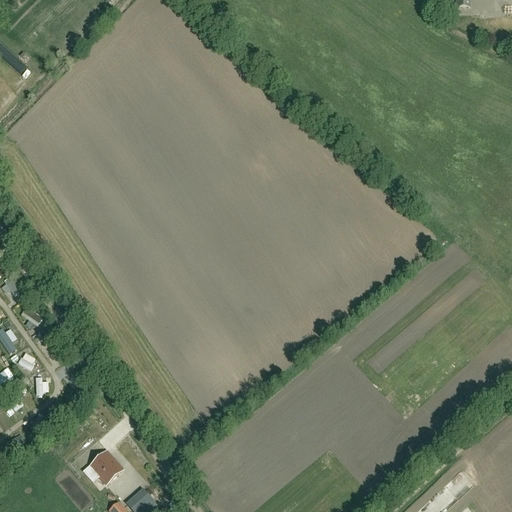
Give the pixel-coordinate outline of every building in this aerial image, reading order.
[(470,9),(469,0),(456,0),(457,9),(470,9)] [(10,280),(0,286),(9,300),(19,293),(10,280)] [(20,316),(28,322),(23,329),(32,335),(44,320),(26,307),(20,316)] [(22,355),(18,367),(32,371),(35,359),(22,355)] [(73,375),(69,381),(83,392),(87,387),(73,375)] [(48,394),(48,383),(42,383),(42,379),(35,379),(36,398),(42,397),(42,394),(48,394)] [(75,385),(69,390),(75,397),(81,392),(75,385)] [(8,404),(14,413),(24,406),(18,397),(8,404)] [(7,438),(0,443),(0,449),(10,441),(7,438)] [(0,448),(0,453),(2,456),(11,450),(13,454),(17,451),(11,442),(0,448)] [(107,454),(90,469),(100,479),(107,487),(123,472),(107,454)] [(132,511),(150,511),(156,507),(143,492),(127,506),(132,511)]
